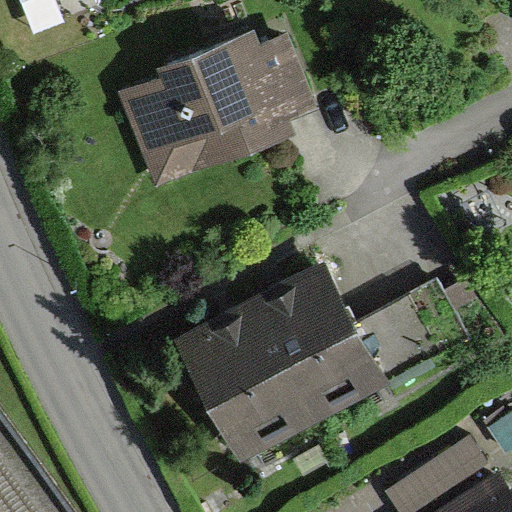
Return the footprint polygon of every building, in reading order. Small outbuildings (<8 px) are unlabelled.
[(299,31),(122,92),(159,197),(301,148),(289,112),(323,100),(299,31)] [(379,369),(326,270),(258,306),(310,405),(379,369)] [(443,275),(355,317),(381,371),(469,329),(443,275)] [(310,405),(258,306),(189,343),(242,441),(310,405)] [(474,432),(387,487),(403,511),(490,456),(474,432)] [(511,511),(511,468),(447,511),(511,511)]
